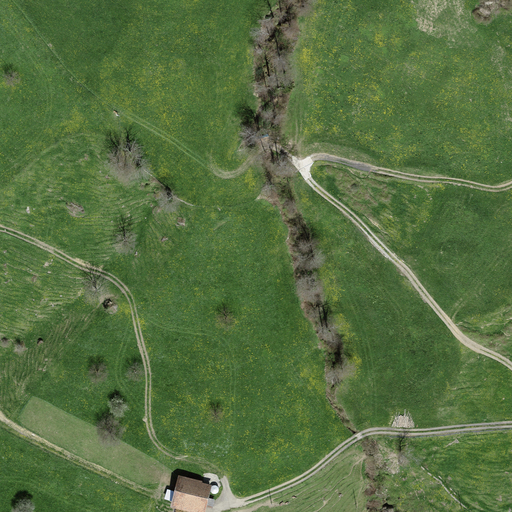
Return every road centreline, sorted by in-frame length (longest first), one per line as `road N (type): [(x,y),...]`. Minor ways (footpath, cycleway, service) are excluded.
road 1 (track): [(236,505),(307,475),(373,434),(511,428)]
road 2 (track): [(302,167),(472,343),(511,363)]
road 3 (track): [(511,186),(492,192),(330,157),(310,157),(302,167)]
